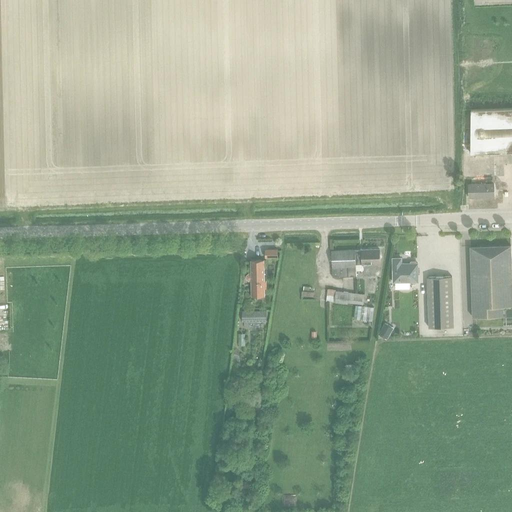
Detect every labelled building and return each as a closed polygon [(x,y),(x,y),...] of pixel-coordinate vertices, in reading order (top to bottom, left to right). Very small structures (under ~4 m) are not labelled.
[(473,154),(511,152),(511,107),(471,108),(473,154)] [(469,184),(469,188),(469,198),(494,197),(494,183),(469,184)] [(511,275),(511,246),(470,247),(473,318),(503,317),(503,307),(511,306),(511,275)] [(332,278),(348,277),(356,277),(356,271),(364,271),(363,264),(380,264),(379,249),(332,251),(332,267),(332,278)] [(278,250),(266,250),(266,258),(278,258),(278,250)] [(393,259),(393,269),(393,282),(418,282),(418,264),(417,264),(416,262),(411,262),(410,264),(402,264),(401,258),(393,259)] [(251,260),(251,270),(252,273),(249,273),(247,276),(247,279),(249,281),(252,281),(252,296),(265,296),(264,260),(251,260)] [(428,277),(428,287),(429,328),(454,328),(452,277),(428,277)] [(328,289),(326,301),(334,302),(334,303),(348,305),(348,303),(363,305),(365,295),(336,291),(336,290),(328,289)] [(242,311),(242,322),(267,322),(267,311),(242,311)] [(353,327),(370,328),(371,314),(354,313),(353,327)] [(386,339),(392,329),(385,325),(379,335),(386,339)]
